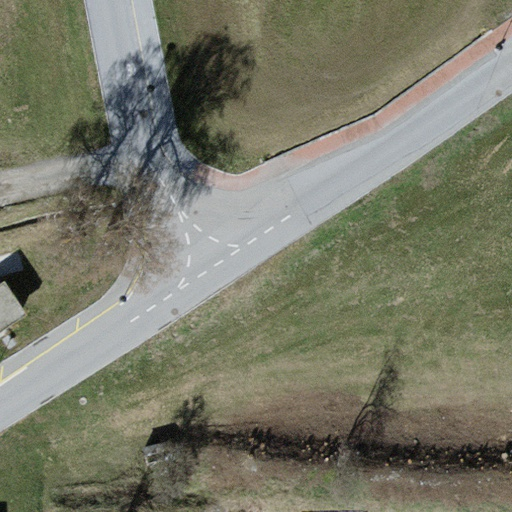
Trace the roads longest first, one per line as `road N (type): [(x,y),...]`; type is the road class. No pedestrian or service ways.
road 1 (unclassified): [(511,58),(262,231),(202,250)]
road 2 (unclassified): [(202,250),(164,296),(0,406)]
road 3 (residential): [(111,0),(142,158)]
road 4 (residential): [(142,158),(0,194)]
